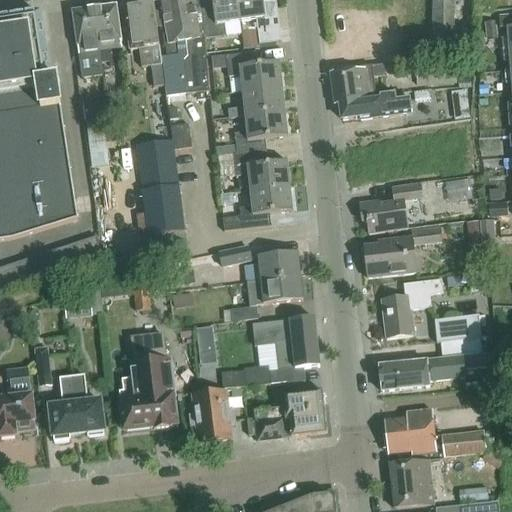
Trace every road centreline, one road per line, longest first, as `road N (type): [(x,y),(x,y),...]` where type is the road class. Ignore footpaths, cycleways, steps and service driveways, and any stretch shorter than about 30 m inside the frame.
road 1 (residential): [(357,463),(305,0)]
road 2 (unclassified): [(264,472),(27,497)]
